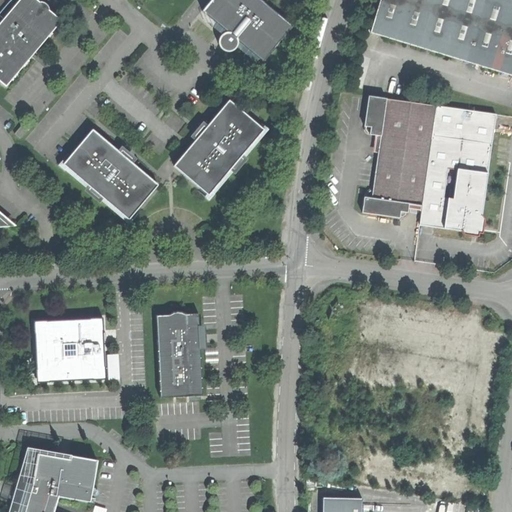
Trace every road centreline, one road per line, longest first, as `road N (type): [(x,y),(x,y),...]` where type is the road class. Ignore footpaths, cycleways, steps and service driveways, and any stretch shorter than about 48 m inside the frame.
road 1 (unclassified): [(0,280),(297,264)]
road 2 (unclassified): [(346,0),(320,98),(297,264)]
road 3 (unclassified): [(297,264),(288,511)]
road 4 (unclassified): [(297,264),(511,290)]
